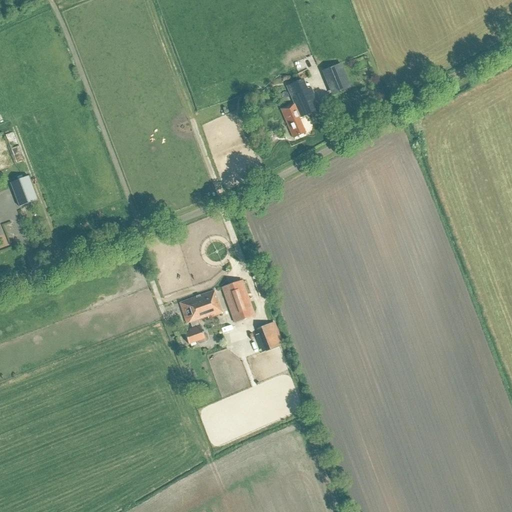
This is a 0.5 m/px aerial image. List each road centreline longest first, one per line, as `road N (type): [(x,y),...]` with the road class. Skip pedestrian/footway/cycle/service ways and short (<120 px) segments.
road 1 (unclassified): [(0,289),(283,173),(511,43)]
road 2 (track): [(141,234),(48,0)]
